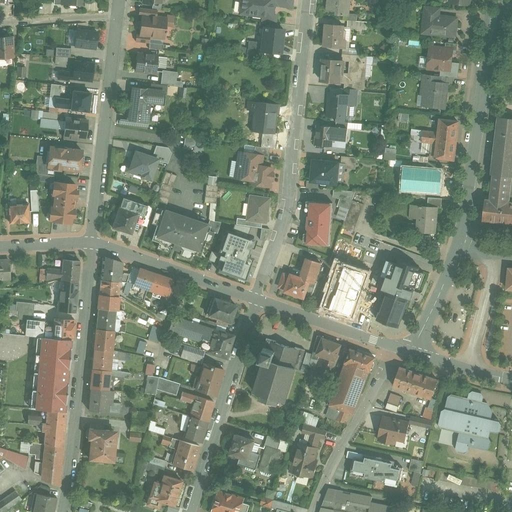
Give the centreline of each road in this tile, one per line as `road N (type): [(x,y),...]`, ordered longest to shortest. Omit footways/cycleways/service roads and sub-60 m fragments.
road 1 (residential): [(309,0),(287,207),(258,298)]
road 2 (residential): [(92,241),(63,511)]
road 3 (tertiary): [(495,0),(455,250)]
road 4 (residential): [(116,16),(92,241)]
road 5 (residential): [(258,298),(190,511)]
road 6 (residential): [(398,348),(322,480),(314,511)]
road 7 (unclassified): [(92,241),(258,298)]
road 8 (unclassified): [(258,298),(398,348)]
